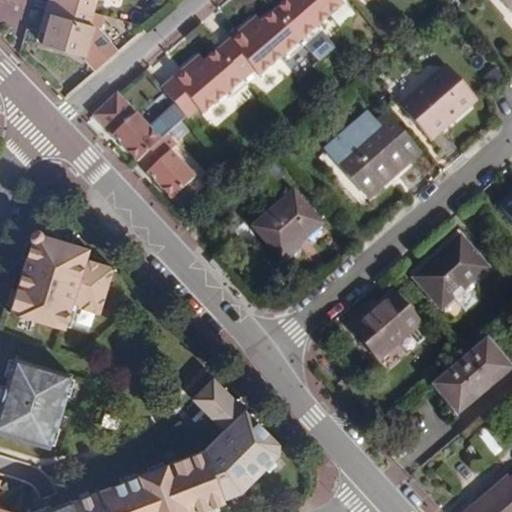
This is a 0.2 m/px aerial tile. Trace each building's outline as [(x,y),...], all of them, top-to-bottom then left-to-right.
[(54,16),(58,3),(49,0),(39,32),(44,33),(49,16),(50,15),(54,16)] [(58,0),(58,3),(94,13),(97,0),(98,0),(101,1),(101,0),(58,0)] [(286,0),(273,12),(302,46),(319,32),(315,27),(340,6),(336,1),(334,0),(286,0)] [(511,0),(498,0),(509,11),(511,8),(511,0)] [(90,26),(94,13),(58,3),(54,16),(50,15),(49,16),(44,33),(40,45),(85,58),(94,27),(90,26)] [(242,28),(226,42),(251,72),(256,77),(281,56),(285,60),(302,46),(273,12),(258,24),(247,33),(242,28)] [(254,18),(242,28),(247,33),(258,24),(254,18)] [(226,42),(216,50),(241,80),(251,72),(226,42)] [(185,66),(169,80),(194,110),(199,115),(224,94),(228,99),(245,84),(216,50),(201,62),(190,71),(185,66)] [(190,71),(201,62),(197,56),(185,66),(190,71)] [(474,100),(444,67),(399,106),(429,140),(474,100)] [(194,110),(169,80),(158,89),(183,119),(194,110)] [(191,180),(114,95),(91,116),(134,163),(136,161),(145,172),(143,173),(168,201),(191,180)] [(387,117),(377,126),(335,162),(363,194),(389,171),(393,175),(407,161),(418,152),(387,117)] [(320,224),(292,192),(252,227),(280,259),(320,224)] [(511,194),(497,207),(511,223),(511,194)] [(90,250),(34,233),(11,313),(66,330),(73,307),(101,314),(115,269),(87,260),(90,250)] [(486,268),(459,238),(412,279),(440,310),(486,268)] [(428,335),(393,295),(352,331),(377,359),(390,348),(406,334),(416,345),(428,335)] [(397,355),(402,350),(406,354),(416,345),(406,334),(390,348),(397,355)] [(511,370),(484,340),(463,357),(430,385),(456,415),(511,370)] [(72,376),(15,358),(0,405),(0,432),(50,448),(72,376)] [(0,511),(208,511),(236,501),(235,498),(250,492),(285,455),(283,445),(251,413),(252,410),(243,402),(239,402),(218,382),(199,402),(228,433),(208,453),(112,490),(114,496),(102,500),(100,494),(55,511),(2,511),(0,511)] [(511,511),(511,475),(468,511),(511,511)]
